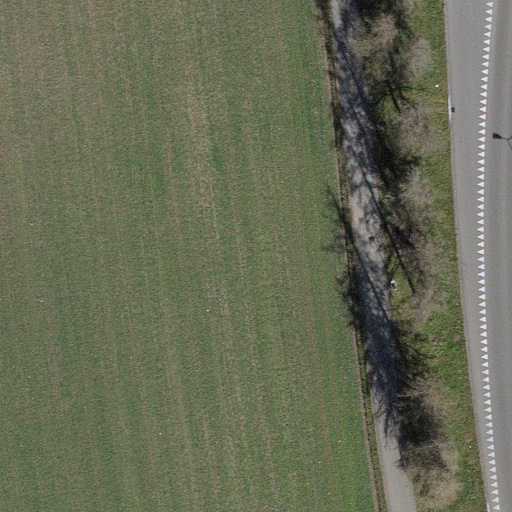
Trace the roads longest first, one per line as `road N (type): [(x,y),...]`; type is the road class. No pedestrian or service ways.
road 1 (track): [(345,0),(406,511)]
road 2 (unclassified): [(475,0),(511,243)]
